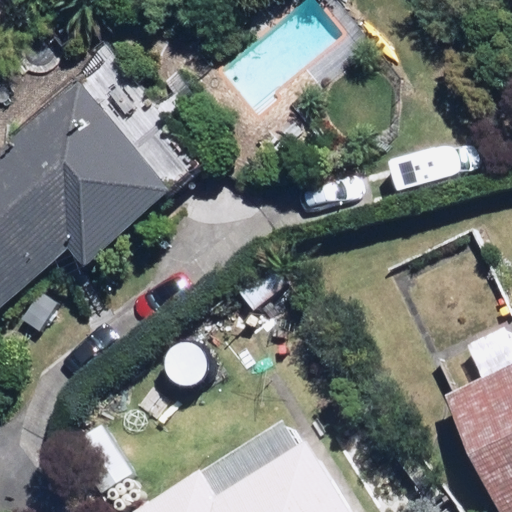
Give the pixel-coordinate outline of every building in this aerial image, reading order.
[(217,185),(118,71),(0,173),(0,317),(71,256),(98,288),(217,185)] [(304,333),(260,279),(191,334),(212,361),(252,329),(274,356),(304,333)] [(511,511),(511,340),(509,335),(467,357),(484,389),(451,404),(502,511),(511,511)] [(331,468),(301,422),(165,511),(349,511),(324,473),(331,468)] [(139,482),(104,429),(68,453),(104,506),(139,482)]
